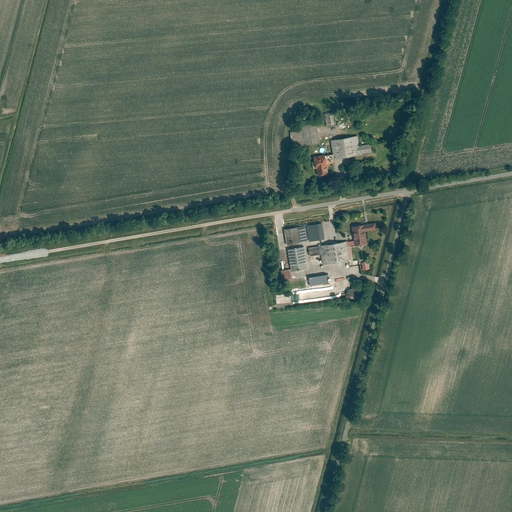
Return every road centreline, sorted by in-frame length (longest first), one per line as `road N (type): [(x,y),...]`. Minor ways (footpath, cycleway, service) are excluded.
road 1 (unclassified): [(323,511),(407,191),(511,173)]
road 2 (track): [(0,259),(290,210)]
